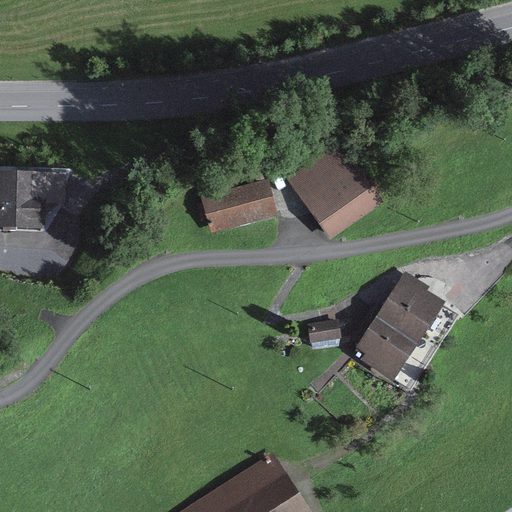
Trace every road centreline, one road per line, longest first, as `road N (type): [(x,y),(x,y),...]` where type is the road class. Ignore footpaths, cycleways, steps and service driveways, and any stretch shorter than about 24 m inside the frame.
road 1 (unclassified): [(0,397),(104,298),(171,263),(354,249),(511,211)]
road 2 (tertiary): [(0,104),(163,101),(258,88),(511,26)]
